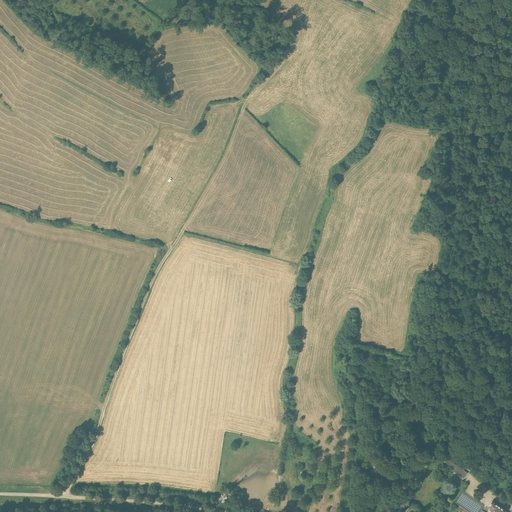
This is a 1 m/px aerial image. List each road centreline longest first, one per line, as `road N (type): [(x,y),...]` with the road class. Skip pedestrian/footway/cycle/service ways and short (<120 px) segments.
road 1 (track): [(65,496),(171,248)]
road 2 (unclassified): [(222,511),(0,494)]
